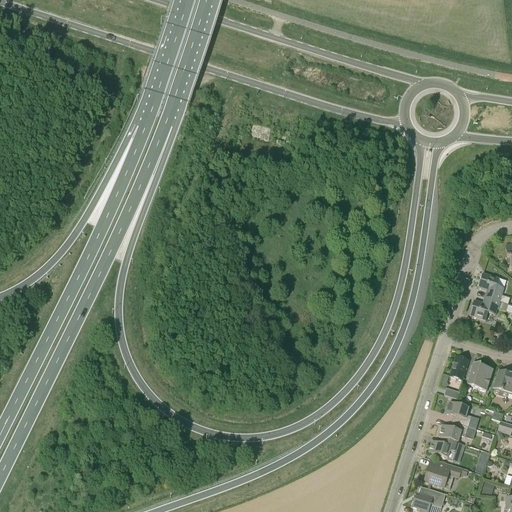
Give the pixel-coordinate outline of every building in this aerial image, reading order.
[(503,290),(496,288),(498,280),(482,275),(477,290),(486,293),(484,299),(507,306),(509,299),(501,297),(503,290)] [(495,317),(497,310),(505,313),(507,306),(484,299),(482,305),(473,302),(469,317),(485,322),(487,315),(495,317)] [(449,379),(462,383),(468,363),(455,358),(449,379)] [(472,389),(486,393),(492,372),(483,369),(483,365),(473,365),(466,386),(473,388),(472,389)] [(511,376),(498,372),(492,389),(494,390),(493,393),(495,397),(504,399),(507,398),(508,396),(511,397),(511,376)] [(444,397),(457,401),(459,394),(446,390),(444,397)] [(466,417),(468,410),(449,404),(445,416),(456,419),(454,425),(467,429),(470,419),(466,417)] [(501,416),(493,413),(491,420),(498,423),(501,416)] [(497,432),(510,437),(511,430),(511,426),(500,423),(497,432)] [(444,440),(457,444),(459,438),(464,439),(467,429),(454,425),(452,431),(442,427),(438,439),(444,440)] [(504,440),(501,435),(496,433),(495,437),(497,443),(504,440)] [(428,455),(452,462),(457,444),(444,440),(442,446),(431,443),(428,455)] [(481,454),(479,461),(486,464),(489,457),(481,454)] [(424,484),(444,490),(448,477),(458,480),(459,477),(465,479),(467,472),(445,465),(436,462),(434,469),(429,468),(424,484)] [(494,487),(484,484),(480,494),(490,498),(494,487)] [(419,511),(428,511),(430,507),(440,510),(445,496),(420,489),(417,499),(414,499),(411,509),(419,511)] [(469,511),(472,506),(464,503),(461,511),(465,511),(469,511)]
